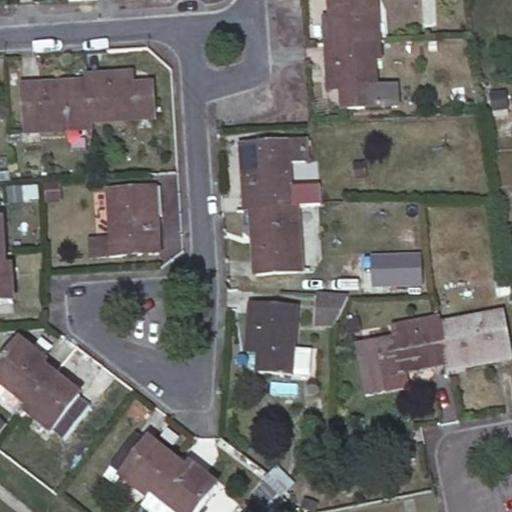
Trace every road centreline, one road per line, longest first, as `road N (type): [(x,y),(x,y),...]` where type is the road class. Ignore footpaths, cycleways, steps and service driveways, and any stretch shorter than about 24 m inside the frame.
road 1 (residential): [(208,279),(188,389),(92,336),(86,291)]
road 2 (residential): [(193,82),(208,279)]
road 3 (residential): [(0,39),(184,27)]
road 4 (residential): [(451,511),(439,458),(459,441),(498,434),(511,453)]
road 5 (residential): [(86,291),(208,279)]
